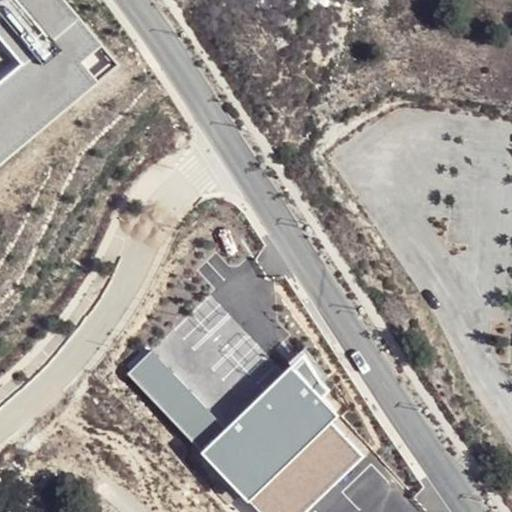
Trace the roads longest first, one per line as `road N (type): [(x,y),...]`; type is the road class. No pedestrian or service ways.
road 1 (unclassified): [(471,511),(232,150)]
road 2 (unclassified): [(0,420),(62,367),(110,306),(165,202),(232,150)]
road 3 (unknown): [(102,316),(283,321),(360,343)]
road 4 (unclassified): [(232,150),(128,0)]
